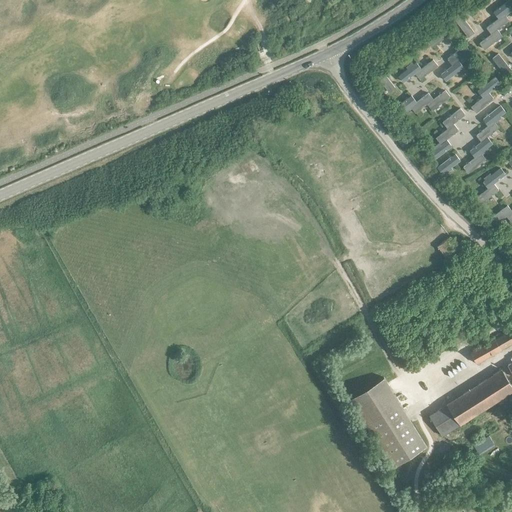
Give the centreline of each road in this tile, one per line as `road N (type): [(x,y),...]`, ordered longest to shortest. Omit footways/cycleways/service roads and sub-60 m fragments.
road 1 (secondary): [(0,197),(328,53)]
road 2 (unclassified): [(511,279),(403,161),(328,53)]
